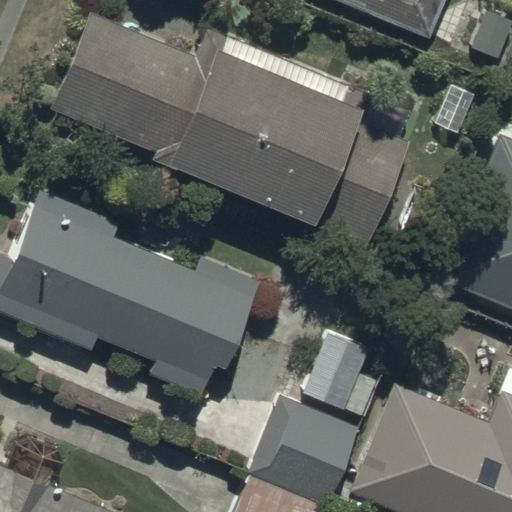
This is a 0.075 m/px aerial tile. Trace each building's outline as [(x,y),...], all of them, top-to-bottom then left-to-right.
[(326,0),(428,43),(446,0),(326,0)] [(477,0),(465,34),(493,44),(507,7),(489,0),(477,0)] [(364,254),(409,146),(399,141),(411,114),(207,31),(195,59),(89,16),(49,113),(154,156),(150,166),(364,254)] [(430,112),(454,122),(471,84),(447,73),(430,112)] [(511,125),(490,117),(430,264),(511,297),(511,125)] [(215,348),(250,265),(193,240),(187,253),(106,219),(111,207),(30,172),(1,240),(0,239),(0,297),(84,333),(91,318),(149,343),(143,357),(193,378),(207,345),(215,348)] [(321,315),(296,377),(337,394),(362,332),(321,315)] [(343,478),(426,511),(511,511),(511,382),(496,375),(482,408),(388,370),(343,478)] [(348,409),(273,380),(243,455),(318,485),(348,409)] [(0,511),(149,511),(0,450),(0,511)] [(308,511),(319,487),(241,457),(219,511),(308,511)]
